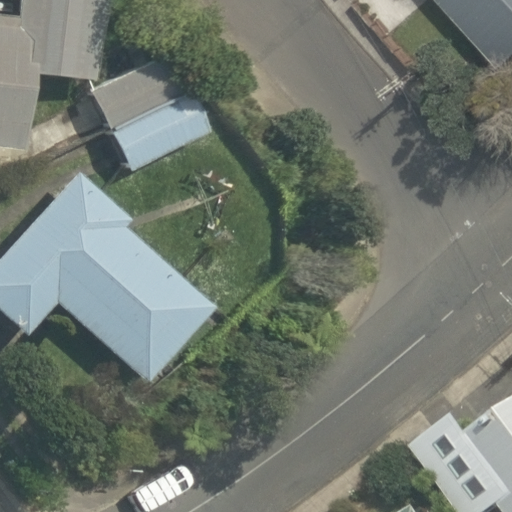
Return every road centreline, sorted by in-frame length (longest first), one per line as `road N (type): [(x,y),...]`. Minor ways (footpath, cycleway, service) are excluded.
road 1 (residential): [(177,511),(311,427),(494,272)]
road 2 (residential): [(494,272),(269,0)]
